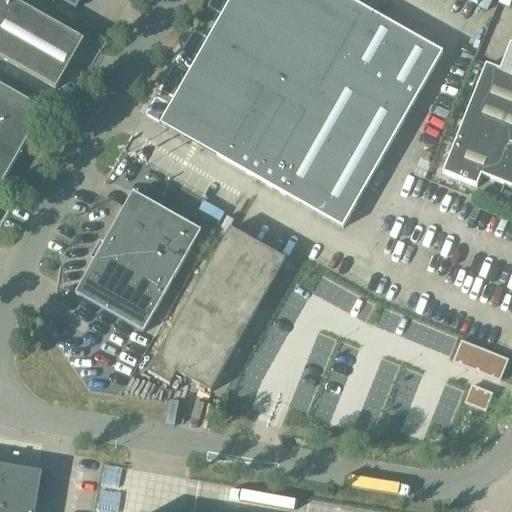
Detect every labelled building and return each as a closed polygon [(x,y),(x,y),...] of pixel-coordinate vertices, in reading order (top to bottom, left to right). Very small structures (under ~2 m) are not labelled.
[(0,0),(0,58),(56,91),(84,42),(8,0),(0,0)] [(58,0),(76,10),(82,0),(58,0)] [(345,0),(233,0),(162,126),(343,230),(443,55),(357,6),(356,6),(345,0)] [(481,178),(511,189),(511,45),(510,46),(500,72),(486,67),(443,175),(477,189),(481,178)] [(0,189),(45,111),(0,85),(0,189)] [(133,194),(76,296),(143,334),(201,233),(133,194)] [(231,230),(148,375),(170,387),(177,375),(211,394),(286,262),(231,230)] [(0,511),(36,511),(42,475),(0,467),(0,511)]
